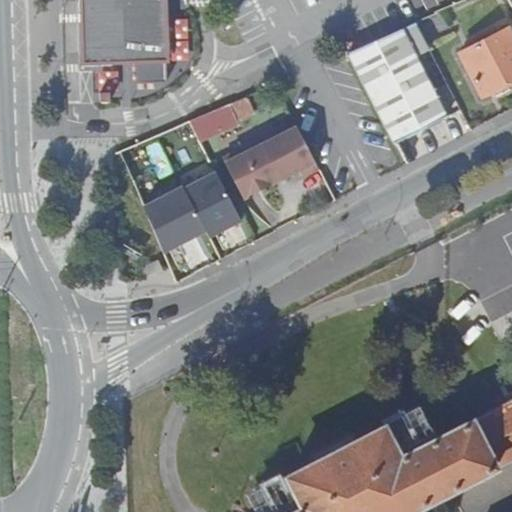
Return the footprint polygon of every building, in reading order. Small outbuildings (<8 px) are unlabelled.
[(81,0),(81,2),(84,62),(114,62),(136,61),(167,60),(163,0),(81,0)] [(163,0),(167,60),(136,61),(136,68),(174,67),(171,0),(163,0)] [(84,62),(81,2),(74,2),(78,70),(115,69),(114,62),(84,62)] [(408,49),(426,40),(416,22),(347,52),(402,158),(450,133),(445,122),(448,122),(451,119),(431,80),(425,84),(408,49)] [(511,30),(510,27),(461,53),(483,96),(511,80),(511,30)] [(245,97),(190,120),(192,126),(200,140),(238,122),(237,119),(255,111),(247,95),(245,97)] [(192,126),(190,120),(177,125),(180,130),(192,126)] [(157,135),(162,145),(177,138),(175,133),(180,130),(177,125),(157,135)] [(224,158),(242,194),(259,186),(261,190),(275,182),(271,173),(281,169),(285,177),(302,169),(305,175),(320,168),(297,125),(263,143),(260,139),(224,158)] [(148,151),(162,145),(157,135),(121,150),(128,166),(150,156),(148,151)] [(148,169),(132,176),(147,213),(148,216),(151,214),(164,208),(148,169)] [(281,169),(271,173),(275,182),(285,177),(281,169)] [(180,184),(165,192),(175,212),(189,204),(180,184)] [(242,194),(244,199),(261,190),(259,186),(242,194)] [(222,246),(248,233),(233,203),(207,216),(222,246)] [(183,254),(164,208),(151,214),(169,260),(183,254)] [(161,270),(156,259),(139,266),(143,277),(161,270)] [(511,402),(504,406),(399,460),(382,428),(352,444),(349,438),(311,457),(314,465),(286,479),(302,511),(298,511),(411,511),(511,460),(511,402)]
